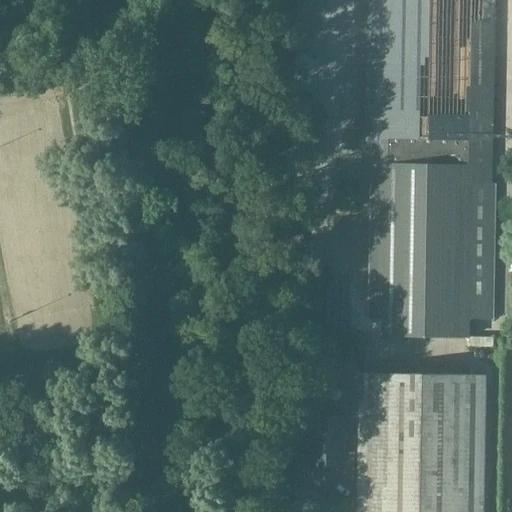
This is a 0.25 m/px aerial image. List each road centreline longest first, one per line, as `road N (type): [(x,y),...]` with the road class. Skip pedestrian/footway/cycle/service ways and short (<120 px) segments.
road 1 (unclassified): [(235,511),(244,0)]
road 2 (track): [(135,0),(119,39),(87,77),(35,95),(0,96)]
